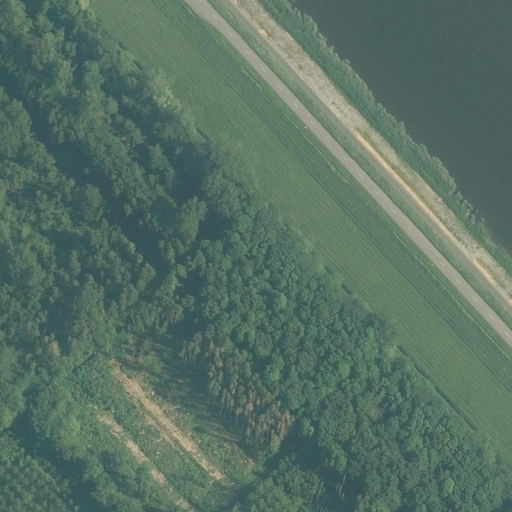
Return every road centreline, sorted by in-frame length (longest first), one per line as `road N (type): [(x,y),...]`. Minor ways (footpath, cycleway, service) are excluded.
road 1 (tertiary): [(198,0),(511,340)]
road 2 (track): [(378,360),(209,511)]
